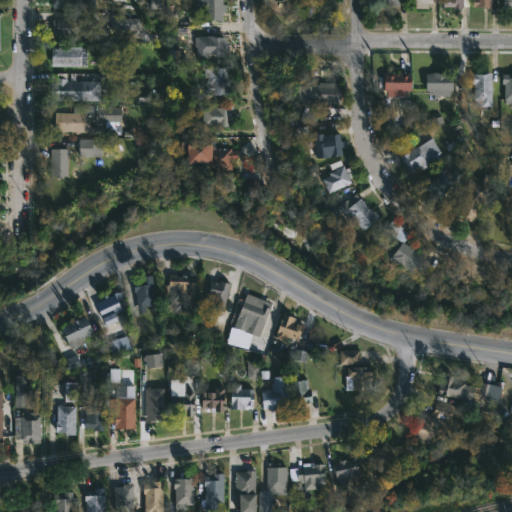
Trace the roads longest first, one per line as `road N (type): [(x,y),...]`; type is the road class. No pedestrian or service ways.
road 1 (tertiary): [(511,351),(359,323),(281,273),(185,244),(118,253),(35,307),(0,318)]
road 2 (residential): [(407,336),(397,403),(365,428),(0,471)]
road 3 (residential): [(355,0),(369,152),(385,189),(438,237),(511,262)]
road 4 (residential): [(22,0),(22,227)]
road 5 (residential): [(247,0),(270,181)]
road 6 (residential): [(511,41),(360,40)]
